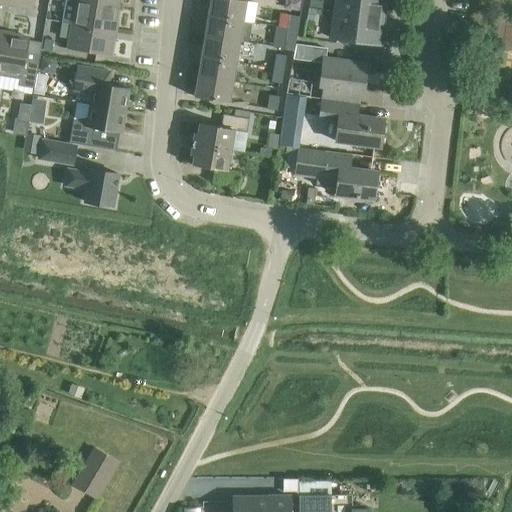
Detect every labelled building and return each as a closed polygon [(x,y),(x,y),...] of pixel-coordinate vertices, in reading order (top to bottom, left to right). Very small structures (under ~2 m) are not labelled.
[(119,6),(80,0),(66,0),(63,23),(72,24),(115,31),(119,6)] [(211,0),(209,15),(244,21),(248,0),(245,0),(211,0)] [(301,12),(303,0),(284,0),(282,9),(301,12)] [(336,0),(335,12),(384,18),(386,2),(384,2),(383,0),(336,0)] [(307,16),(315,17),(316,9),(308,8),(307,16)] [(382,33),(384,18),(335,12),(332,38),(378,44),(380,33),(382,33)] [(209,15),(206,36),(241,41),(247,42),(250,22),(244,21),(209,15)] [(290,15),(287,28),(297,30),(299,16),(290,15)] [(115,31),(72,24),(69,48),(111,56),(115,31)] [(297,30),(287,28),(284,49),(294,50),(297,30)] [(4,33),(0,57),(0,74),(21,78),(19,86),(34,89),(39,63),(25,61),(29,38),(4,33)] [(202,56),(237,62),(241,41),(206,36),(202,56)] [(46,52),(53,54),(56,38),(48,37),(46,52)] [(318,60),(321,48),(303,44),(301,56),(318,60)] [(276,54),(274,69),(283,70),(286,54),(276,54)] [(202,56),(199,76),(234,82),(237,62),(202,56)] [(44,58),(42,72),(55,75),(57,61),(44,58)] [(323,97),(359,102),(360,92),(364,92),(368,63),(322,58),(318,88),(324,89),(323,97)] [(91,104),(126,110),(130,88),(109,85),(111,71),(78,65),(73,90),(75,90),(73,100),(91,104)] [(283,70),(274,69),(272,80),(281,81),(283,70)] [(230,102),(234,82),(199,76),(195,97),(230,102)] [(270,94),(268,108),(278,110),(280,96),(270,94)] [(283,126),(302,129),(307,97),(287,94),(283,126)] [(357,115),(359,102),(323,97),(322,97),(319,118),(337,121),(334,143),(380,149),(384,119),(357,115)] [(126,110),(91,104),(89,117),(73,119),(69,142),(92,145),(95,128),(122,133),(126,110)] [(43,123),(45,112),(32,110),(30,121),(43,123)] [(194,143),(231,151),(235,129),(248,132),(250,119),(251,113),(235,110),(234,116),(224,114),(221,127),(200,123),(200,125),(202,126),(201,133),(195,132),(194,143)] [(26,121),(14,119),(13,131),(24,133),(26,121)] [(41,135),(27,133),(24,151),(41,154),(40,159),(73,164),(76,147),(40,142),(41,135)] [(231,151),(194,143),(192,155),(197,156),(196,163),(194,163),(193,165),(215,168),(213,181),(238,186),(242,170),(228,168),(231,151)] [(257,156),(269,158),(270,150),(259,148),(257,156)] [(285,162),(286,149),(277,148),(276,160),(285,162)] [(352,157),(307,150),(299,149),(296,174),(338,179),(336,195),(374,199),(378,172),(351,167),(352,157)] [(91,174),(68,170),(66,183),(90,188),(87,202),(114,206),(119,174),(92,170),(91,174)] [(279,197),(291,199),(292,191),(280,189),(279,197)] [(119,461),(96,448),(74,484),(96,497),(119,461)] [(298,478),(284,478),(284,490),(298,490),(298,478)] [(268,499),(234,497),(234,511),(290,511),(290,496),(268,496),(268,499)] [(330,511),(330,496),(298,496),(297,511),(330,511)]
